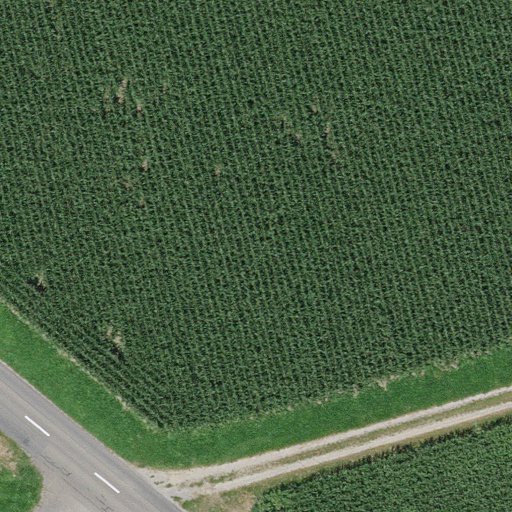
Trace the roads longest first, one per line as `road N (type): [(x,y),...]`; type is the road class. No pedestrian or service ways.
road 1 (track): [(511,396),(102,511)]
road 2 (tertiary): [(0,400),(136,511)]
